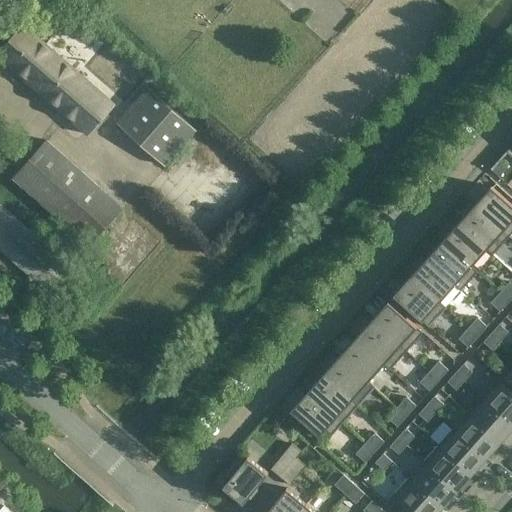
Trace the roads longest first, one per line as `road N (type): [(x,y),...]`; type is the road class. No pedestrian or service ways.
road 1 (residential): [(511,115),(166,503)]
road 2 (residential): [(166,503),(0,362)]
